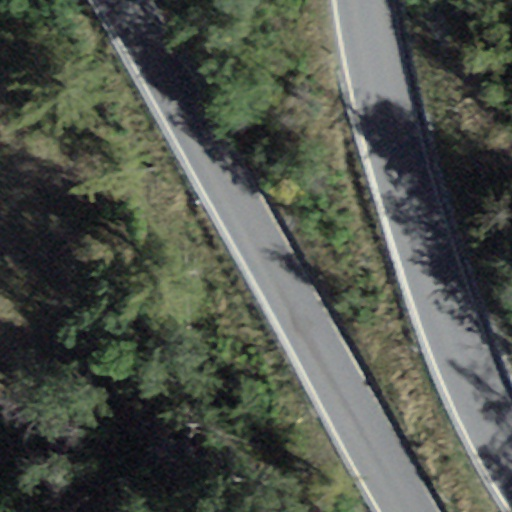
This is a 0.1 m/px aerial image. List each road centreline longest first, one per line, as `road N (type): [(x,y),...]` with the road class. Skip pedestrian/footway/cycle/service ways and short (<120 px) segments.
road 1 (tertiary): [(122,0),(410,511)]
road 2 (tertiary): [(511,460),(435,281),(388,128),(364,0)]
